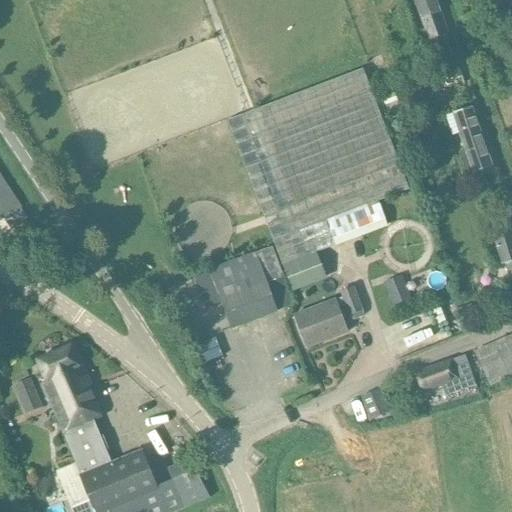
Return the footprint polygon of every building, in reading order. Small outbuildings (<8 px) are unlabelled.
[(448,34),(435,0),(414,0),(429,40),(448,34)] [(273,242),(282,266),(336,245),(336,246),(388,227),(378,202),(409,190),(363,69),(228,121),(273,242)] [(459,153),(467,176),(492,167),(472,107),(446,116),(452,136),(460,133),(465,151),(459,153)] [(0,222),(22,208),(0,174),(0,222)] [(511,228),(492,233),(502,265),(506,264),(510,277),(511,276),(511,228)] [(209,271),(232,330),(295,305),(273,247),(257,253),(256,253),(209,271)] [(335,301),(295,316),(308,349),(347,333),(341,318),(349,315),(349,316),(351,320),(354,322),(363,318),(364,314),(363,311),(354,287),(340,292),(342,299),(335,302),(335,301)] [(414,305),(408,292),(390,299),(395,312),(414,305)] [(404,337),(423,331),(419,320),(401,325),(404,337)] [(511,335),(475,351),(490,387),(511,376),(511,322),(511,326),(511,335)] [(56,472),(72,511),(179,511),(211,499),(196,471),(191,459),(167,469),(172,481),(158,486),(142,450),(107,465),(89,422),(101,417),(72,346),(37,361),(45,378),(42,379),(64,432),(63,433),(75,464),(56,472)] [(441,385),(446,396),(476,385),(465,355),(417,373),(423,392),(441,385)] [(372,419),(389,412),(379,389),(362,396),(372,419)]
